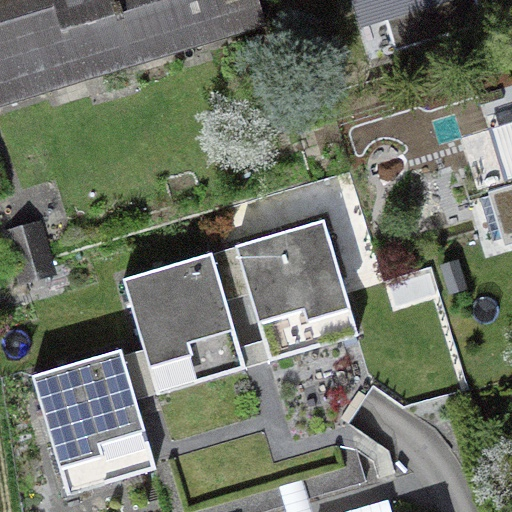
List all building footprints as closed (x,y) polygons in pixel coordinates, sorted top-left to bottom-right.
[(0,0),(0,109),(268,29),(259,0),(0,0)] [(350,0),(360,32),(467,0),(350,0)] [(511,125),(481,135),(499,191),(487,195),(505,253),(511,251),(511,125)] [(267,368),(359,343),(326,220),(233,245),(251,310),(267,368)] [(16,288),(57,278),(43,222),(2,232),(16,288)] [(121,283),(157,403),(247,377),(227,312),(210,256),(121,283)] [(467,293),(459,263),(438,269),(446,298),(467,293)] [(30,378),(66,501),(157,475),(139,412),(122,351),(30,378)] [(287,511),(310,511),(303,482),(281,487),(287,511)] [(391,511),(388,503),(356,511),(391,511)]
